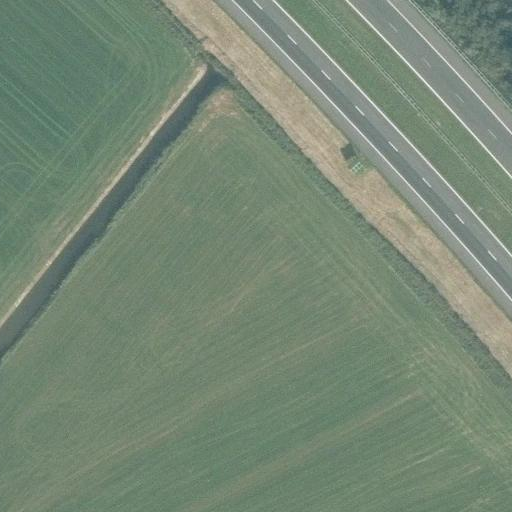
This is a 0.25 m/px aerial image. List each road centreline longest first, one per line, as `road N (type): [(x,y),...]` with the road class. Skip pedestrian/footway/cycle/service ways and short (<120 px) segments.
road 1 (motorway): [(243,0),(408,167),(511,287)]
road 2 (motorway): [(511,161),(358,0)]
